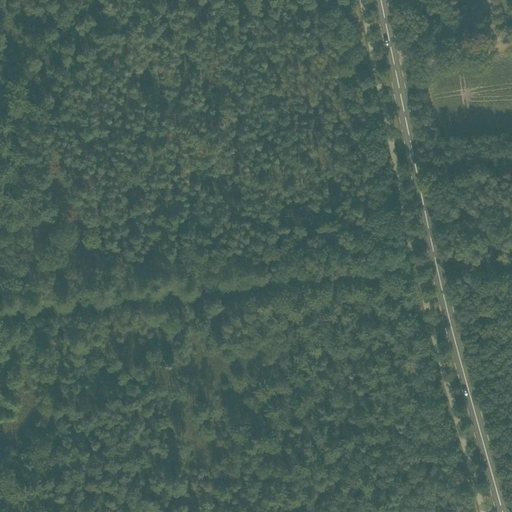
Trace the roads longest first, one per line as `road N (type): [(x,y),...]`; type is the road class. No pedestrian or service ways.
road 1 (primary): [(500,511),(454,350),(380,0)]
road 2 (track): [(0,290),(410,230)]
